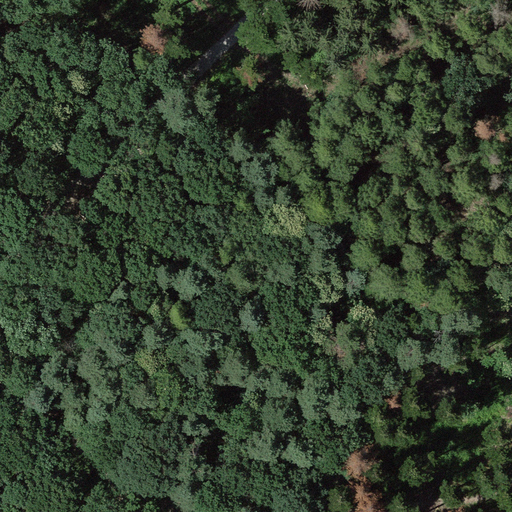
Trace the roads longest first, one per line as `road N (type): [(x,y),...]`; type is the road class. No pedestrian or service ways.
road 1 (track): [(272,0),(0,257)]
road 2 (track): [(0,388),(161,511)]
